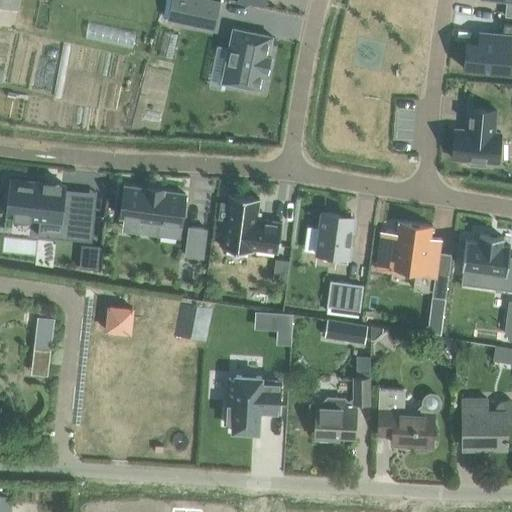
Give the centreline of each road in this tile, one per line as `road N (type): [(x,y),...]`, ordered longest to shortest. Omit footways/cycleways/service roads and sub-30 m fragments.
road 1 (residential): [(289,170),(0,144)]
road 2 (unclassified): [(259,482),(0,468)]
road 3 (unclassified): [(511,494),(259,482)]
road 4 (residential): [(446,0),(425,193)]
road 5 (residential): [(321,0),(289,170)]
road 6 (residential): [(425,193),(289,170)]
